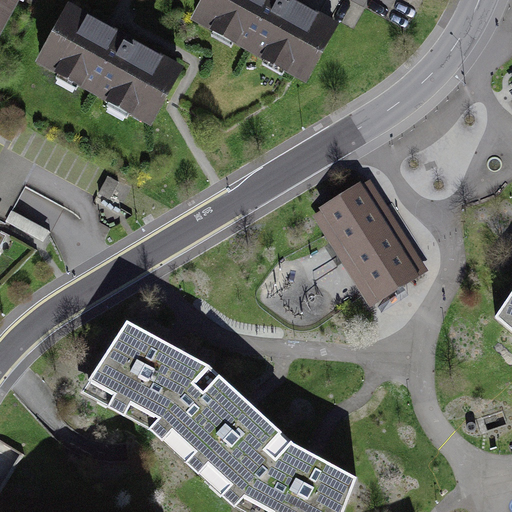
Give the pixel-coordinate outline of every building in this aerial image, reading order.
[(0,0),(0,42),(22,0),(0,0)] [(292,0),(202,0),(191,21),(307,84),(337,25),(292,0)] [(39,64),(150,127),(181,67),(68,5),(39,64)] [(360,183),(319,208),(321,211),(313,216),(371,308),(429,271),(370,180),(362,185),(360,183)] [(511,293),(495,319),(511,334),(511,293)] [(210,368),(127,322),(80,395),(151,434),(235,510),(238,511),(344,511),(357,479),(293,444),(210,368)]
